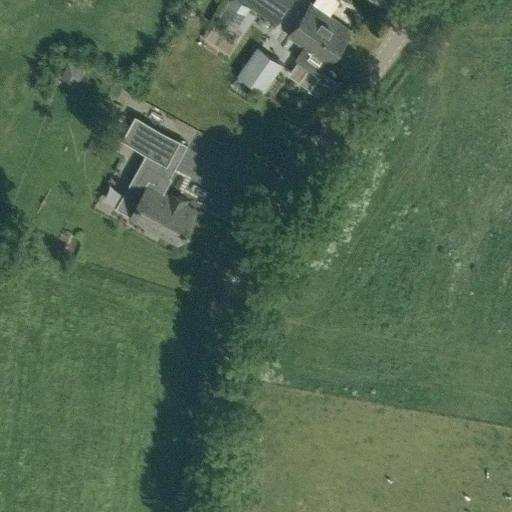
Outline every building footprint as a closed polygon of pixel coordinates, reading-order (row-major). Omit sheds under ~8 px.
[(247,0),(277,21),(291,0),(247,0)] [(342,13),(347,0),(324,0),(323,4),(342,13)] [(328,63),(351,30),(312,2),(289,35),(306,47),(299,57),(321,72),(323,69),(327,62),(328,63)] [(261,90),(281,62),(259,46),(239,74),(261,90)] [(323,69),(321,72),(308,89),(324,101),(339,80),(323,69)] [(167,164),(181,139),(136,114),(135,116),(137,117),(125,139),(123,138),(122,139),(167,164)] [(116,207),(177,240),(184,228),(186,229),(188,226),(186,225),(195,209),(184,203),(187,198),(172,191),(170,195),(164,192),(172,176),(147,162),(137,181),(132,178),(116,207)]
